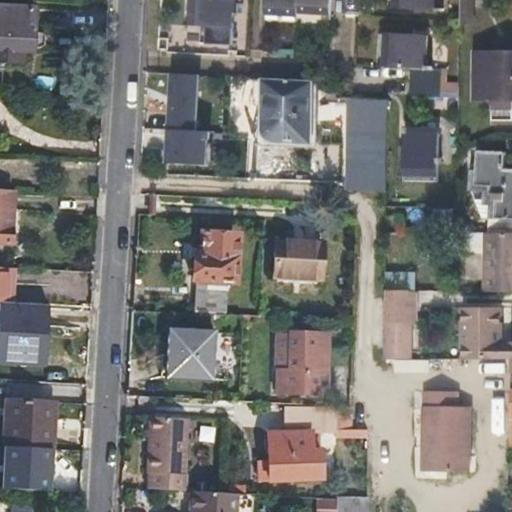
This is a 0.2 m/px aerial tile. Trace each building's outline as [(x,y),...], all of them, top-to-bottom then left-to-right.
[(191,0),(190,23),(234,25),(234,11),(237,12),(237,0),(260,0),(260,12),(293,14),(293,12),(326,14),(326,0),(191,0)] [(391,0),(392,10),(438,11),(438,0),(391,0)] [(461,0),(462,23),(472,23),(471,0),(461,0)] [(0,62),(22,64),(23,51),(33,52),(34,46),(44,47),(46,32),(35,32),(36,12),(0,9),(0,62)] [(427,37),(383,37),(383,69),(410,71),(410,98),(436,99),(436,71),(429,71),(429,50),(427,50),(427,37)] [(489,115),(510,115),(509,95),(511,95),(511,49),(472,49),(472,95),(489,95),(489,115)] [(197,76),(170,74),(165,163),(204,165),(206,139),(207,139),(208,131),(194,130),(197,76)] [(300,81),(264,81),(262,137),(306,138),(306,104),(300,104),(300,81)] [(386,97),(333,96),(333,105),(351,105),(351,189),(386,197),(386,97)] [(434,176),(435,133),(422,133),(422,130),(402,130),(401,176),(434,176)] [(487,233),(511,232),(511,167),(504,167),(504,152),(472,150),(472,185),(488,216),(487,233)] [(315,152),(316,172),(337,172),(336,151),(315,152)] [(0,243),(12,245),(16,192),(0,190),(0,243)] [(192,313),(232,315),(238,235),(201,232),(199,253),(193,253),(191,280),(195,280),(192,313)] [(483,252),(483,294),(511,294),(511,232),(487,233),(483,233),(483,252)] [(483,233),(462,233),(463,252),(483,252),(483,233)] [(323,242),(275,242),(275,279),(322,279),(323,242)] [(0,302),(8,303),(10,267),(0,266),(0,302)] [(382,277),(382,293),(404,293),(404,277),(382,277)] [(404,293),(412,293),(412,277),(404,277),(404,293)] [(382,325),(407,325),(412,325),(412,293),(404,293),(382,293),(382,325)] [(460,358),(499,358),(499,306),(461,306),(460,358)] [(382,358),(407,358),(407,325),(382,325),(382,358)] [(215,333),(168,331),(165,379),(212,381),(215,333)] [(330,337),(291,335),(288,371),(276,370),(275,395),(327,397),(330,337)] [(426,362),(395,361),(394,371),(427,372),(426,362)] [(455,391),(424,391),(424,438),(429,438),(430,470),(468,469),(467,405),(456,405),(455,391)] [(6,437),(54,440),(56,404),(7,402),(6,437)] [(183,492),(186,423),(150,421),(149,447),(157,448),(156,457),(149,457),(148,478),(150,478),(149,490),(183,492)] [(270,481),(325,482),(325,449),(318,449),(316,429),(270,431),(270,481)] [(53,449),(54,440),(6,437),(5,447),(53,449)] [(238,511),(239,496),(226,495),(190,492),(189,511),(238,511)] [(333,511),(364,511),(365,502),(334,501),(333,511)]
